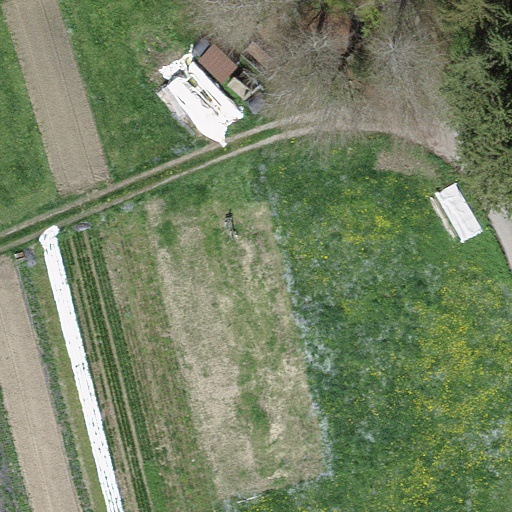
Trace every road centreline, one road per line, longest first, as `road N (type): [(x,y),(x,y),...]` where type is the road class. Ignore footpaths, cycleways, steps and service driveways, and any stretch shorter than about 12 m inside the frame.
road 1 (track): [(469,134),(368,121),(284,127),(0,249)]
road 2 (unclassified): [(511,212),(398,0)]
